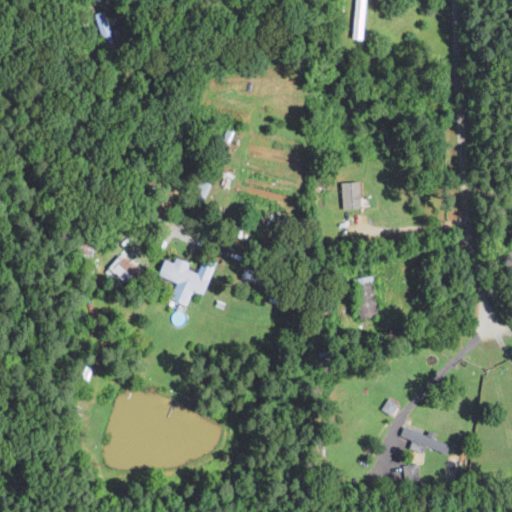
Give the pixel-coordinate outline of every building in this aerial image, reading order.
[(344,182),(345,208),(364,208),(364,181),(344,182)] [(138,267),(123,254),(112,267),(127,280),(138,267)] [(216,266),(203,261),(199,272),(190,268),(192,262),(179,257),(177,262),(169,260),(163,276),(181,282),(175,299),(190,305),(195,290),(206,294),(216,266)] [(259,282),(266,286),(269,277),(247,268),(245,274),(259,281),(259,282)] [(395,416),(402,404),(392,397),(384,409),(395,416)] [(413,449),(427,453),(429,447),(444,451),(448,441),(406,428),(403,436),(415,440),(413,449)] [(403,478),(418,480),(420,465),(405,463),(403,478)]
